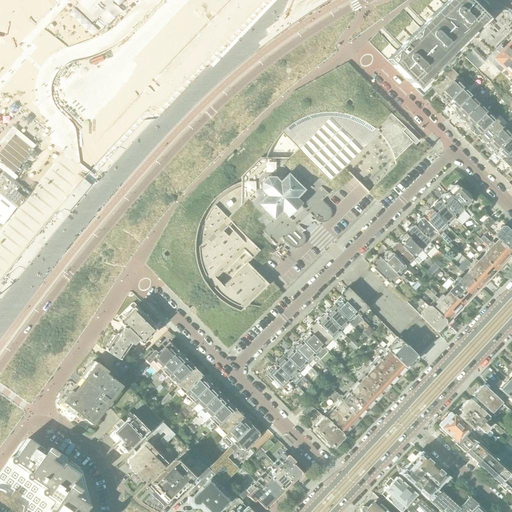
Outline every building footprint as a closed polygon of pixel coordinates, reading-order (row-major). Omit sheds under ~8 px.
[(231,16),(241,6),(234,0),(202,0),(167,37),(191,59),(231,16)] [(289,0),(287,6),(284,12),(278,20),(267,29),(270,35),(322,0),(289,0)] [(491,55),(500,45),(511,32),(511,21),(511,22),(511,21),(511,13),(511,12),(509,10),(508,9),(491,0),(447,0),(386,61),(422,97),(431,88),(451,69),(466,54),(470,49),(484,63),(491,55)] [(503,70),(503,69),(511,60),(511,44),(511,43),(505,49),(500,45),(491,55),(493,58),(492,59),(493,61),(491,63),(500,73),(503,70)] [(479,68),(484,63),(470,49),(466,54),(479,68)] [(511,84),(511,60),(503,69),(503,70),(511,78),(509,81),(511,84)] [(446,105),(464,87),(456,79),(458,76),(451,69),(431,88),(436,93),(438,92),(440,93),(438,96),(441,99),(441,102),(443,104),(445,104),(446,105)] [(454,113),(472,95),(464,87),(446,105),(449,107),(449,109),(451,112),(453,112),(454,113)] [(462,120),(480,103),(475,98),(479,94),(478,93),(482,89),(480,87),(472,95),(454,113),(457,115),(457,117),(459,120),(461,120),(462,121),(462,120)] [(508,106),(511,103),(504,96),(501,99),(508,106)] [(488,111),(480,103),(462,120),(465,123),(465,125),(467,128),(469,128),(470,129),(470,128),(488,111)] [(495,119),(488,111),(470,128),(473,131),(473,133),(475,136),(477,136),(478,137),(478,136),(495,119)] [(205,211),(204,212),(201,218),(198,225),(196,232),(195,239),(195,241),(194,248),(195,252),(196,259),(198,268),(201,277),(205,283),(210,290),(216,297),(221,301),(225,304),(230,307),(235,310),(241,312),(271,282),(259,269),(276,253),(272,249),(277,244),(281,241),(283,239),(289,246),(292,247),(294,248),(297,248),(299,248),(302,246),(303,244),(305,242),(305,239),(305,238),(304,237),(303,234),(302,233),(304,231),(303,230),(299,227),(299,226),(309,217),(313,221),(314,221),(314,222),(315,220),(316,221),(319,222),(320,223),(321,223),(324,223),(326,222),(328,220),(330,218),(331,215),(331,213),(330,210),(329,208),(322,201),(323,199),(327,195),(328,194),(332,191),(335,194),(341,189),(352,177),(344,169),(379,134),(380,135),(385,141),(389,147),(392,153),(395,160),(413,143),(402,132),(406,129),(405,128),(391,114),(375,129),(369,125),(363,121),(356,118),(349,115),(342,113),(337,113),(329,112),(322,113),(315,114),(308,116),(301,119),(295,122),(289,126),(283,131),(281,133),(298,149),(289,158),(265,158),(260,158),(241,177),(241,183),(241,207),(229,219),(212,202),(211,202),(207,208),(205,211)] [(499,116),(495,119),(478,136),(481,139),(481,141),(483,143),(485,144),(486,145),(486,144),(503,127),(507,123),(499,116)] [(494,152),(511,135),(503,127),(486,144),(489,147),(489,149),(491,151),(493,151),(494,153),(494,152)] [(511,133),(511,135),(494,152),(497,155),(497,157),(499,159),(501,159),(502,161),(502,160),(511,150),(511,133)] [(31,148),(9,176),(30,191),(52,163),(31,148)] [(510,168),(511,166),(511,150),(502,160),(505,163),(504,163),(504,165),(507,167),(509,167),(510,168)] [(447,194),(470,217),(471,218),(474,216),(468,210),(469,210),(467,208),(471,204),(471,201),(469,199),(470,198),(464,192),(463,193),(455,186),(454,187),(452,187),(450,189),(450,191),(447,194)] [(63,214),(80,194),(76,190),(75,189),(58,209),(59,210),(63,214)] [(470,217),(447,194),(446,195),(444,195),(441,197),(441,199),(441,200),(439,202),(456,219),(462,225),(470,217)] [(0,230),(18,209),(0,195),(0,230)] [(448,226),(456,219),(439,202),(437,203),(435,203),(433,205),(433,207),(430,210),(447,227),(450,230),(456,236),(457,234),(452,229),(448,226)] [(442,232),(447,227),(430,210),(429,211),(427,211),(425,213),(425,216),(422,218),(439,235),(449,245),(451,243),(450,242),(451,241),(447,236),(446,237),(442,232)] [(485,213),(478,221),(482,225),(490,217),(485,213)] [(490,217),(482,225),(487,230),(495,222),(490,217)] [(439,235),(422,218),(421,219),(419,219),(417,221),(416,224),(414,227),(414,226),(413,227),(430,244),(439,235)] [(493,236),(511,252),(511,251),(511,235),(503,226),(493,236)] [(425,249),(430,244),(413,227),(412,227),(410,228),(408,230),(408,232),(405,235),(422,252),(429,259),(431,257),(427,253),(428,252),(425,249)] [(422,252),(405,235),(404,236),(402,236),(400,238),(400,240),(397,243),(414,260),(417,263),(422,268),(424,265),(420,261),(417,257),(422,252)] [(511,254),(511,253),(511,252),(493,236),(494,237),(494,238),(490,242),(483,236),(480,239),(483,242),(487,246),(486,246),(504,263),(507,259),(508,259),(510,259),(511,257),(511,254),(511,255),(511,254)] [(414,260),(397,243),(396,244),(394,244),(392,246),(392,248),(389,251),(388,251),(405,268),(414,276),(417,274),(408,265),(414,260)] [(504,263),(486,246),(478,254),(496,271),(497,271),(499,271),(501,269),(501,266),(504,263)] [(401,273),(405,268),(388,251),(388,252),(385,252),(383,254),(383,257),(381,259),(398,277),(408,287),(411,285),(408,282),(404,278),(405,277),(401,273)] [(496,271),(478,254),(470,263),(488,280),(491,277),(494,277),(496,275),(496,272),(495,272),(496,271)] [(398,277),(381,259),(380,259),(379,258),(378,259),(377,260),(375,260),(373,262),(373,264),(372,266),(371,265),(370,266),(393,289),(397,285),(393,282),(398,277)] [(485,284),(488,280),(470,263),(465,259),(457,268),(461,272),(462,272),(479,289),(480,288),(481,288),(483,288),(485,286),(485,284)] [(479,289),(462,272),(461,272),(454,281),(471,298),(475,294),(477,294),(479,292),(479,290),(479,289)] [(468,301),(471,298),(454,281),(450,284),(445,290),(463,306),(464,306),(466,306),(469,303),(468,301)] [(340,299),(356,314),(359,316),(367,308),(351,292),(348,289),(347,290),(346,291),(343,291),(341,293),(341,295),(340,296),(339,297),(340,299)] [(455,315),(437,298),(434,296),(430,291),(427,289),(424,292),(431,299),(431,300),(434,302),(431,305),(429,307),(447,324),(450,324),(452,321),(452,319),(451,319),(455,315)] [(463,306),(445,290),(437,298),(455,315),(458,312),(461,312),(463,309),(463,307),(463,306)] [(447,324),(429,307),(419,297),(414,301),(423,310),(419,314),(420,314),(419,315),(436,333),(437,331),(439,333),(447,324)] [(348,322),(356,314),(340,299),(338,302),(337,302),(335,302),(333,304),(333,306),(348,322)] [(348,322),(333,306),(332,307),(329,310),(327,310),(325,312),(325,314),(324,315),(340,330),(348,322)] [(141,345),(155,331),(150,325),(150,324),(149,324),(144,320),(145,319),(144,319),(139,315),(140,314),(139,314),(133,308),(127,314),(126,314),(127,316),(125,318),(123,316),(123,317),(124,318),(119,322),(123,327),(122,329),(119,334),(116,334),(105,351),(119,361),(122,362),(130,349),(132,352),(136,349),(136,348),(136,347),(132,344),(136,340),(141,345)] [(331,339),(340,330),(324,315),(321,318),(319,318),(317,320),(317,322),(316,323),(331,339)] [(336,344),(331,339),(316,323),(315,323),(315,324),(313,326),(312,326),(310,326),(308,328),(308,330),(307,331),(328,352),(336,344)] [(367,338),(373,332),(368,326),(362,332),(367,338)] [(328,352),(307,331),(307,332),(304,335),(304,334),(302,335),(300,337),(300,339),(299,339),(320,360),(328,352)] [(387,352),(405,369),(406,367),(407,369),(416,360),(414,359),(416,358),(399,341),(395,337),(384,349),(387,352)] [(320,360),(299,339),(299,340),(296,343),(294,343),(292,345),(291,347),(291,348),(306,363),(311,358),(316,363),(317,362),(323,369),(326,367),(320,360)] [(160,369),(177,352),(176,351),(176,349),(174,347),(172,347),(168,344),(162,350),(160,348),(155,353),(154,352),(153,353),(149,349),(143,355),(134,364),(133,364),(130,367),(133,370),(136,370),(145,361),(149,364),(152,361),(160,369)] [(306,363),(291,348),(290,348),(291,348),(288,351),(285,351),(283,353),(283,355),(283,356),(298,371),(303,377),(309,371),(314,376),(316,373),(306,363)] [(134,364),(143,355),(138,350),(137,350),(128,359),(133,364),(134,364)] [(160,369),(168,377),(185,361),(184,359),(184,357),(182,355),(180,355),(177,352),(160,369)] [(404,370),(405,369),(387,352),(372,368),(390,385),(399,375),(402,375),(404,372),(404,370)] [(290,380),(298,371),(283,356),(282,356),(279,359),(277,359),(275,361),(275,363),(274,364),(290,380)] [(168,377),(176,385),(194,369),(192,368),(192,366),(190,363),(188,364),(185,361),(168,377)] [(110,400),(120,387),(109,379),(111,376),(92,362),(85,372),(88,374),(73,394),(69,392),(62,401),(68,406),(65,409),(81,422),(83,419),(91,425),(104,408),(106,407),(107,407),(108,406),(109,405),(110,403),(110,402),(110,400)] [(124,374),(116,366),(114,364),(109,369),(119,379),(124,374)] [(287,382),(290,380),(274,364),(274,365),(271,367),(269,367),(267,369),(267,372),(266,372),(266,374),(267,375),(271,379),(273,381),(272,382),(278,388),(279,386),(285,392),(288,392),(292,387),(287,382)] [(390,385),(372,368),(356,385),(374,402),(375,401),(377,401),(380,398),(379,396),(390,385)] [(184,394),(202,377),(201,376),(201,374),(198,372),(196,372),(194,369),(176,385),(184,394)] [(154,381),(160,375),(157,372),(151,378),(154,381)] [(511,372),(507,378),(506,378),(503,381),(502,382),(503,382),(497,389),(498,390),(511,402),(511,372)] [(193,402),(210,386),(209,384),(209,382),(207,380),(204,380),(202,377),(184,394),(193,402)] [(374,402),(356,385),(340,402),(358,419),(368,408),(370,408),(372,406),(372,404),(374,402)] [(196,406),(201,411),(219,394),(217,393),(217,391),(215,388),(213,389),(210,386),(193,402),(186,409),(189,413),(196,406)] [(500,403),(482,386),(480,387),(476,391),(472,396),(491,413),(500,403)] [(305,399),(306,398),(307,397),(304,393),(302,391),(298,387),(295,390),(299,393),(300,395),(303,398),(305,399)] [(162,406),(171,397),(168,394),(160,403),(162,406)] [(209,419),(226,402),(225,401),(225,399),(223,397),(221,397),(219,394),(201,411),(209,419)] [(306,398),(305,399),(298,407),(302,411),(308,405),(311,402),(306,398)] [(460,420),(470,428),(476,433),(472,429),(475,426),(484,434),(489,428),(494,423),(487,417),(482,412),(468,400),(467,401),(466,401),(462,405),(463,406),(459,410),(458,410),(461,413),(457,417),(460,420)] [(209,419),(217,427),(235,411),(233,409),(233,407),(231,405),(229,405),(226,402),(209,419)] [(348,430),(358,419),(340,402),(324,418),(343,435),(344,434),(346,434),(348,432),(348,430)] [(184,418),(189,413),(185,410),(180,414),(184,418)] [(217,427),(225,435),(243,419),(242,418),(242,416),(240,413),(237,414),(235,411),(217,427)] [(441,429),(456,443),(463,435),(468,430),(470,428),(460,420),(459,421),(453,416),(450,413),(438,426),(441,429)] [(131,449),(145,434),(138,427),(141,424),(131,414),(126,420),(126,419),(122,422),(120,419),(112,427),(115,430),(112,434),(121,443),(118,446),(119,447),(118,448),(117,451),(120,455),(123,454),(125,452),(126,454),(131,449)] [(341,437),(343,435),(324,418),(323,419),(322,418),(313,427),(314,428),(313,429),(326,442),(325,443),(329,447),(330,446),(331,447),(332,447),(333,448),(342,438),(341,437)] [(233,443),(251,428),(250,426),(250,424),(248,422),(246,422),(243,419),(225,435),(233,443)] [(134,475),(157,453),(152,448),(154,446),(154,440),(157,438),(163,432),(166,435),(160,441),(164,446),(175,435),(163,423),(152,433),(146,439),(149,442),(150,442),(151,443),(149,445),(146,442),(135,453),(128,461),(127,463),(130,466),(129,469),(134,475)] [(233,443),(223,454),(227,458),(238,448),(242,452),(243,451),(245,452),(251,446),(249,445),(259,435),(258,434),(258,432),(256,430),(254,430),(251,428),(233,443)] [(455,444),(464,453),(475,441),(479,436),(476,433),(470,428),(468,430),(463,435),(456,443),(455,444)] [(25,474),(24,476),(24,477),(25,479),(26,480),(28,481),(30,481),(31,480),(44,489),(42,489),(41,490),(40,492),(40,493),(40,495),(41,496),(43,497),(45,496),(46,495),(57,503),(50,511),(82,511),(87,506),(72,496),(75,493),(76,493),(78,490),(74,487),(79,480),(76,478),(78,474),(63,464),(60,467),(50,460),(53,456),(54,457),(57,454),(48,448),(46,452),(38,447),(41,443),(35,439),(32,442),(27,439),(14,458),(13,457),(12,458),(10,458),(9,460),(9,462),(10,463),(11,465),(13,465),(14,465),(16,464),(29,473),(27,473),(25,474)] [(268,440),(259,449),(264,454),(272,446),(273,445),(273,444),(268,440)] [(486,452),(475,441),(464,453),(476,463),(486,452)] [(195,477),(194,475),(186,468),(193,461),(193,462),(197,457),(187,447),(183,451),(184,452),(178,457),(179,458),(148,488),(149,489),(151,488),(167,504),(168,503),(169,504),(182,492),(181,491),(195,477)] [(259,458),(263,454),(259,450),(255,454),(259,458)] [(157,453),(134,475),(140,481),(143,480),(146,483),(149,482),(155,476),(164,467),(163,467),(167,464),(163,460),(166,460),(171,455),(167,452),(161,458),(157,453)] [(409,464),(436,490),(447,478),(419,452),(415,457),(409,464)] [(480,466),(489,475),(500,464),(495,460),(486,452),(476,463),(480,467),(480,466)] [(218,486),(222,482),(224,484),(239,469),(227,458),(223,454),(208,469),(200,460),(200,461),(197,464),(202,469),(196,475),(201,480),(201,481),(187,494),(191,498),(191,503),(194,506),(198,505),(200,504),(207,511),(219,511),(232,499),(218,486)] [(273,464),(292,483),(296,479),(297,479),(298,479),(300,477),(300,475),(301,474),(292,464),(294,462),(288,456),(286,458),(282,455),(273,464)] [(489,475),(493,479),(493,478),(499,484),(499,485),(501,483),(511,471),(511,458),(511,457),(508,461),(506,459),(501,466),(500,464),(489,475)] [(207,459),(203,463),(208,468),(212,464),(207,459)] [(292,483),(273,464),(264,473),(284,492),(288,488),(288,486),(292,483)] [(431,496),(436,490),(409,464),(403,470),(399,474),(400,475),(429,502),(433,498),(431,496)] [(511,471),(501,483),(499,485),(504,489),(511,496),(511,471)] [(279,497),(284,492),(264,473),(255,481),(274,500),(277,497),(279,497)] [(433,511),(415,495),(397,478),(397,479),(396,478),(392,481),(387,487),(384,491),(388,495),(384,498),(384,499),(398,511),(399,511),(403,508),(407,511),(433,511)] [(270,505),(274,500),(255,481),(246,490),(241,485),(235,492),(243,500),(247,496),(253,502),(255,501),(264,510),(266,508),(268,508),(270,506),(270,505)] [(22,511),(23,511),(24,507),(15,502),(20,495),(15,491),(10,497),(5,493),(5,492),(4,491),(1,490),(0,489),(0,511),(22,511)] [(469,511),(475,507),(477,505),(476,504),(469,498),(469,497),(459,508),(442,493),(433,498),(429,502),(439,511),(469,511)] [(250,511),(247,509),(248,508),(246,506),(245,507),(242,504),(243,503),(239,499),(235,502),(239,506),(235,510),(234,509),(232,511),(232,510),(229,511),(250,511)] [(387,511),(379,504),(376,502),(372,506),(371,505),(367,508),(366,507),(363,507),(360,510),(360,511),(387,511)]
